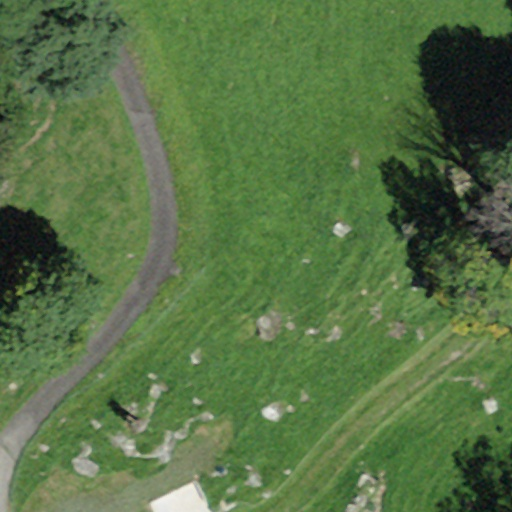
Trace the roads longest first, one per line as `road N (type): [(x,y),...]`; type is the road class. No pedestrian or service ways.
road 1 (track): [(87,0),(130,63),(154,205),(72,349),(19,422),(0,480)]
road 2 (track): [(293,511),(404,396),(511,314)]
